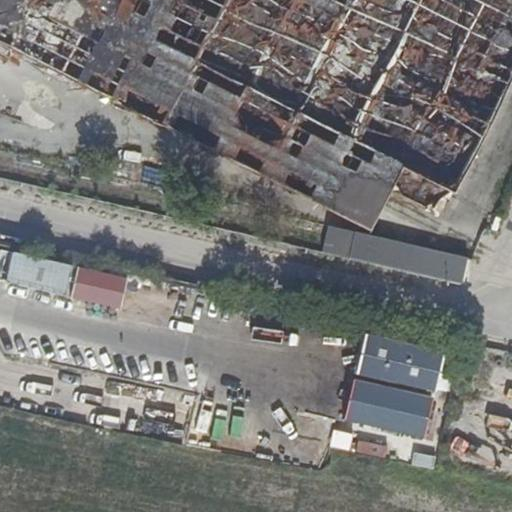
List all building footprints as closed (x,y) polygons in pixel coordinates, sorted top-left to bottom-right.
[(479,128),(227,0),(0,0),(0,44),(312,202),(333,160),(387,187),(436,212),(447,190),(447,191),(479,128)] [(511,0),(227,0),(479,128),(511,62),(511,0)] [(387,187),(333,160),(312,202),(364,228),(387,187)] [(461,286),(468,259),(329,225),(322,252),(461,286)] [(0,270),(40,280),(46,254),(0,243),(0,270)] [(69,297),(118,311),(127,279),(78,265),(69,297)] [(439,347),(363,330),(354,374),(429,391),(439,347)]
